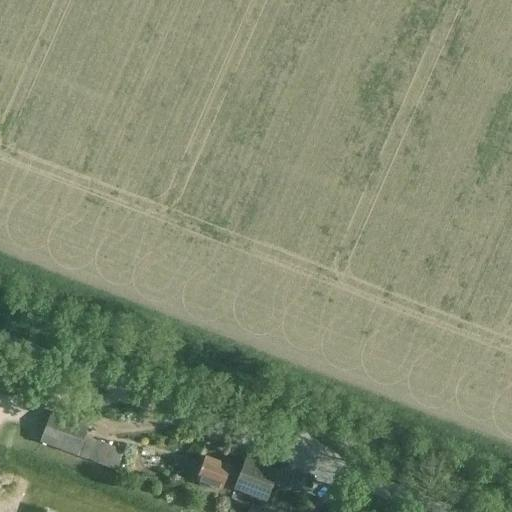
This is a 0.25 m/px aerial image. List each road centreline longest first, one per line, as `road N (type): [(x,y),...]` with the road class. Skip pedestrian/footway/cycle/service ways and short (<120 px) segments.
road 1 (track): [(511,506),(0,304)]
road 2 (track): [(511,451),(0,255)]
road 3 (unclassified): [(0,341),(442,511)]
